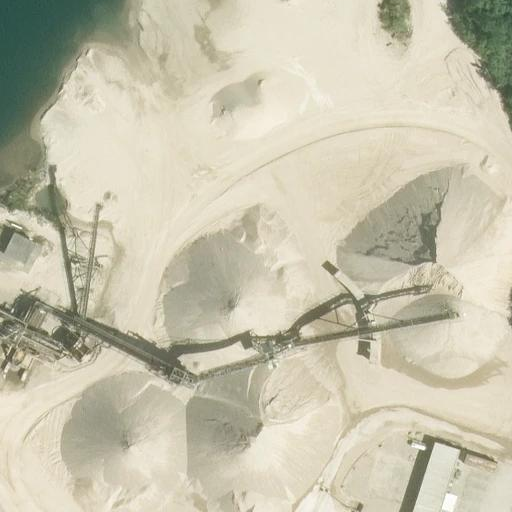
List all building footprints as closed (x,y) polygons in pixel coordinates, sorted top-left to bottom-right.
[(14,232),(3,253),(25,264),(35,242),(14,232)] [(35,295),(28,311),(53,323),(57,314),(60,306),(35,295)] [(0,333),(15,340),(25,318),(0,307),(0,333)] [(439,511),(460,450),(437,442),(414,511),(439,511)] [(487,467),(489,460),(462,453),(460,460),(487,467)]
